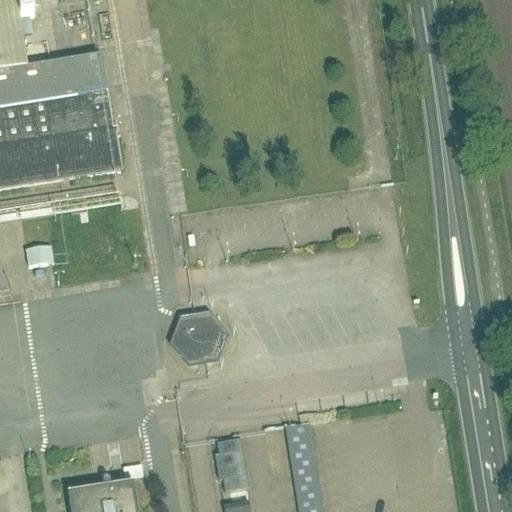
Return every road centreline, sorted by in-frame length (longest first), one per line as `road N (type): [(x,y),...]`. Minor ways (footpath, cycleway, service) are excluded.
road 1 (secondary): [(499,511),(416,0)]
road 2 (unknown): [(0,321),(385,253)]
road 3 (unknown): [(377,197),(208,224)]
